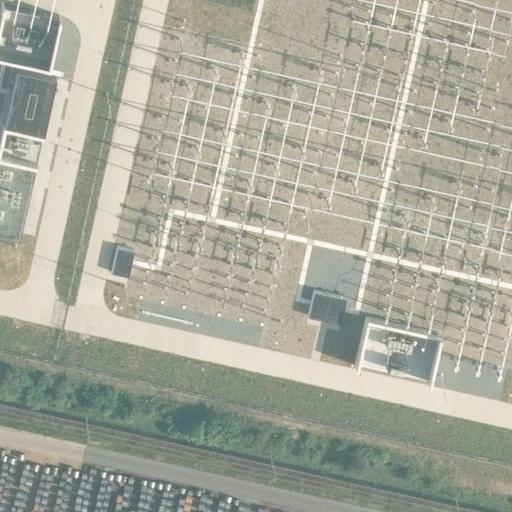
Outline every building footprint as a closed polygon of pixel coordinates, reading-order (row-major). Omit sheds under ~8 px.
[(14,70),(2,124),(42,133),(54,79),(54,77),(14,68),(14,70)] [(110,270),(110,271),(127,275),(132,249),(116,246),(110,270)] [(307,314),(306,315),(322,318),(328,293),(312,289),(307,314)] [(328,293),(322,318),(339,322),(344,297),(328,293)] [(364,315),(354,363),(428,378),(438,329),(364,315)]
